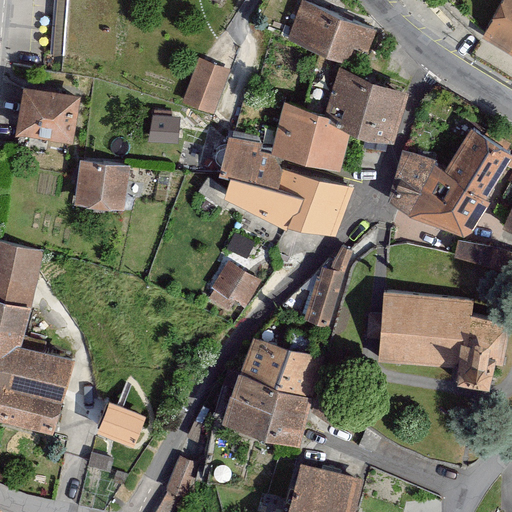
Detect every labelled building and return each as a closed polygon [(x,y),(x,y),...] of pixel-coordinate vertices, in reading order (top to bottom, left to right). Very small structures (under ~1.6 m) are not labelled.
[(67,51),(69,0),(49,0),(48,51),(67,51)] [(511,0),(505,0),(485,35),(511,51),(511,0)] [(376,29),(301,1),(287,40),(323,53),(345,62),(351,45),(367,51),(376,29)] [(389,140),(404,90),(345,71),(345,62),(323,53),(303,113),(354,126),(370,136),(389,140)] [(73,96),(21,88),(14,135),(45,140),(66,143),(73,96)] [(187,94),(184,104),(211,114),(215,104),(187,94)] [(354,126),(303,113),(281,107),(270,149),(269,154),(284,158),(341,173),(354,126)] [(170,116),(151,114),(149,141),(177,143),(178,125),(170,125),(170,116)] [(511,157),(511,151),(471,129),(447,172),(439,168),(416,209),(474,226),(511,157)] [(45,140),(14,135),(11,148),(43,153),(45,140)] [(281,168),(284,158),(269,154),(270,149),(225,137),(221,150),(220,149),(217,150),(214,152),(212,155),(212,157),(212,161),(216,164),(211,176),(233,181),(274,192),(281,168)] [(416,209),(439,168),(407,155),(396,195),(397,203),(416,209)] [(105,166),(75,162),(70,203),(85,204),(85,208),(120,212),(126,166),(105,163),(105,166)] [(354,189),(281,168),(274,192),(233,181),(228,197),(208,180),(199,192),(226,211),(232,205),(287,230),(330,237),(354,189)] [(43,252),(0,240),(0,409),(19,342),(43,252)] [(496,249),(459,244),(455,260),(490,267),(489,271),(511,277),(511,257),(495,252),(496,249)] [(329,325),(352,253),(345,250),(337,276),(322,271),(314,280),(319,282),(316,291),(312,290),(304,313),(311,315),(310,319),(329,325)] [(258,279),(227,262),(214,286),(245,303),(258,279)] [(475,302),(390,294),(384,358),(457,365),(455,378),(488,381),(490,362),(504,364),(508,325),(474,316),(475,302)] [(287,346),(256,336),(246,369),(314,390),(324,356),(307,351),(311,336),(292,330),(287,346)] [(75,357),(19,342),(0,409),(0,412),(56,428),(75,357)] [(314,390),(246,369),(244,373),(234,370),(229,383),(239,387),(229,420),(264,431),(263,435),(269,437),(271,432),(298,440),(314,390)] [(349,414),(329,396),(328,406),(346,421),(349,414)] [(144,412),(107,401),(98,429),(136,440),(144,412)] [(382,439),(367,429),(362,444),(377,450),(382,439)] [(114,458),(92,453),(89,466),(110,471),(114,458)] [(353,511),(363,477),(301,460),(287,511),(276,511),(273,511),(272,511),(353,511)] [(199,469),(177,461),(166,490),(188,498),(199,469)]
